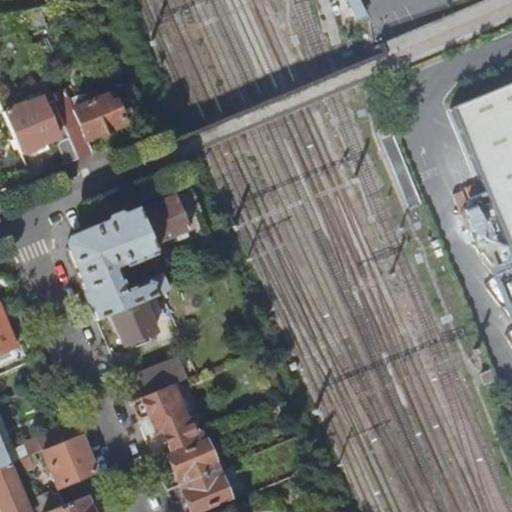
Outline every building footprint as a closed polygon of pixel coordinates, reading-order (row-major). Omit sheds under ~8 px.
[(0,19),(0,32),(22,27),(18,16),(0,19)] [(4,113),(22,157),(40,149),(40,147),(57,140),(59,145),(57,146),(66,166),(78,161),(55,106),(44,80),(34,85),(40,100),(24,106),(22,106),(4,113)] [(511,86),(450,112),(511,262),(511,86)] [(70,100),(55,106),(78,161),(91,155),(86,142),(99,137),(100,140),(110,135),(109,133),(123,127),(133,123),(136,116),(132,104),(125,101),(116,105),(112,95),(75,110),(70,100)] [(375,138),(394,184),(410,177),(392,131),(375,138)] [(137,215),(152,249),(188,234),(174,200),(137,215)] [(464,214),(476,230),(487,222),(475,205),(464,214)] [(68,254),(96,324),(114,317),(143,304),(170,294),(164,278),(126,293),(118,276),(115,274),(113,269),(117,267),(118,271),(119,271),(120,272),(122,272),(155,258),(152,249),(137,215),(73,241),(68,254)] [(511,263),(490,272),(511,327),(511,263)] [(114,317),(126,346),(156,334),(143,304),(114,317)] [(0,356),(15,349),(0,312),(0,356)] [(174,362),(139,376),(148,399),(171,390),(183,385),(174,362)] [(150,422),(156,436),(162,433),(171,455),(201,442),(192,421),(186,423),(171,390),(148,399),(131,406),(139,426),(150,422)] [(0,444),(9,467),(19,463),(25,461),(20,449),(15,451),(0,414),(0,444)] [(75,426),(20,449),(25,461),(30,459),(42,454),(80,438),(75,426)] [(42,454),(58,491),(95,475),(80,438),(42,454)] [(0,471),(9,467),(0,444),(0,471)] [(206,446),(169,461),(180,489),(218,473),(206,446)] [(19,463),(24,475),(34,471),(30,459),(25,461),(19,463)] [(0,511),(27,511),(9,467),(0,471),(0,511)] [(218,473),(180,489),(190,511),(200,511),(229,500),(218,473)] [(52,493),(34,501),(38,511),(60,511),(66,510),(60,495),(54,498),(52,493)] [(60,511),(89,511),(85,502),(66,510),(60,511)]
